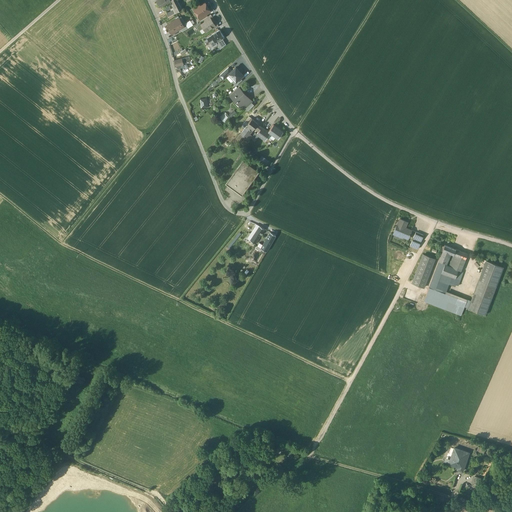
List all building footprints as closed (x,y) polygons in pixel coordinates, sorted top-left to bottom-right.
[(177,0),(171,0),(173,3),(177,11),(182,9),(177,0)] [(205,2),(200,5),(194,9),(199,17),(206,13),(206,14),(210,11),(205,2)] [(173,3),(164,8),(168,16),(177,11),(173,3)] [(184,25),(179,17),(167,25),(172,34),(180,28),(184,26),(184,25)] [(210,19),(210,18),(205,21),(201,24),(206,31),(212,27),(215,25),(214,24),(212,21),(210,19)] [(219,30),(211,35),(208,37),(207,37),(208,38),(206,39),(207,40),(208,39),(209,40),(213,38),(216,42),(222,38),(224,37),(219,30)] [(222,38),(216,42),(221,49),(226,44),(222,38)] [(182,58),(174,60),(176,66),(177,65),(177,67),(180,66),(179,65),(183,64),(182,60),(182,58)] [(185,65),(178,69),(179,72),(184,70),(186,74),(190,72),(187,68),(185,65)] [(228,74),(232,70),(229,67),(219,76),(223,80),(227,77),(229,75),(228,74)] [(236,82),(240,78),(243,75),(240,72),(242,71),(240,68),(238,70),(236,67),(232,70),(228,74),(229,75),(227,77),(232,82),(234,80),(236,82)] [(234,80),(232,82),(236,86),(242,80),(240,78),(236,82),(234,80)] [(247,98),(241,92),(242,91),(238,87),(230,95),(236,102),(238,100),(241,104),(248,97),(247,98)] [(200,98),(201,107),(208,106),(207,97),(200,98)] [(248,97),(241,104),(244,107),(251,101),(248,97)] [(229,119),(224,114),(218,119),(223,125),(229,119)] [(248,123),(247,125),(247,126),(252,130),(255,127),(257,124),(258,123),(252,118),(252,119),(248,123)] [(283,132),(273,124),(268,131),(268,132),(270,133),(278,139),(283,132)] [(247,126),(240,134),(244,137),(249,134),(252,130),(247,126)] [(268,131),(262,127),(256,134),(265,141),(270,133),(268,132),(268,131)] [(266,165),(269,160),(262,155),(258,159),(266,165)] [(243,160),(226,183),(242,195),(259,172),(243,160)] [(407,222),(400,219),(398,224),(397,224),(394,233),(408,239),(410,234),(410,233),(411,230),(405,227),(407,222)] [(264,229),(259,226),(256,231),(261,234),(264,229)] [(256,231),(250,240),(255,244),(261,234),(256,231)] [(261,248),(266,251),(276,235),(270,232),(263,244),(261,248)] [(424,235),(416,232),(410,246),(418,249),(424,235)] [(452,247),(445,244),(442,250),(443,250),(450,253),(452,247)] [(468,253),(456,249),(455,250),(453,250),(452,253),(454,254),(449,266),(458,270),(455,278),(458,279),(460,280),(463,272),(461,271),(468,253)] [(450,253),(443,250),(439,261),(446,263),(450,253)] [(435,259),(423,255),(412,283),(424,287),(435,259)] [(439,261),(424,301),(430,303),(440,278),(442,279),(444,274),(442,273),(445,264),(446,263),(439,261)] [(503,267),(486,261),(468,308),(485,314),(503,267)] [(445,264),(442,273),(444,274),(455,278),(458,270),(449,266),(445,264)] [(440,278),(430,303),(461,315),(468,299),(447,291),(449,284),(455,286),(456,284),(458,279),(455,278),(444,274),(442,279),(440,278)] [(423,298),(409,292),(405,301),(419,307),(423,298)] [(464,451),(455,448),(450,464),(459,467),(459,469),(463,471),(465,464),(460,463),(464,451)] [(464,451),(460,463),(465,464),(469,453),(464,451)] [(481,478),(475,477),(473,484),(478,486),(481,478)]
